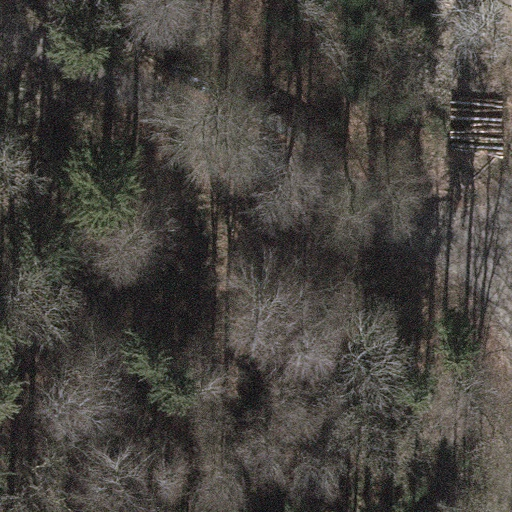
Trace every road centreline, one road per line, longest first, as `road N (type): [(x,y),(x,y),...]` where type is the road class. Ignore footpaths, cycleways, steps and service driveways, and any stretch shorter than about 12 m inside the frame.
road 1 (track): [(511,282),(489,255),(0,23)]
road 2 (track): [(511,366),(171,511)]
